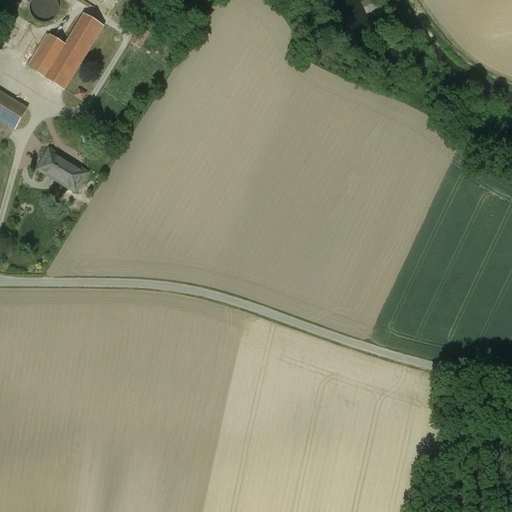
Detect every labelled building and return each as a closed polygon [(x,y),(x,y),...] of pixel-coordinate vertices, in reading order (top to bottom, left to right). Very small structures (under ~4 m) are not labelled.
[(132,8),(117,0),(114,0),(109,11),(126,19),(132,8)] [(163,0),(151,0),(146,9),(155,14),(163,0)] [(362,0),(368,13),(382,7),(379,0),(362,0)] [(65,46),(45,78),(64,90),(103,27),(84,15),(65,46)] [(140,29),(131,44),(139,49),(148,34),(140,29)] [(46,34),(27,67),(29,69),(49,36),(46,34)] [(49,36),(29,69),(45,78),(65,46),(49,36)] [(79,88),(75,95),(84,101),(88,93),(79,88)] [(27,110),(0,92),(0,121),(15,130),(27,110)] [(87,174),(49,151),(37,170),(76,193),(87,174)]
